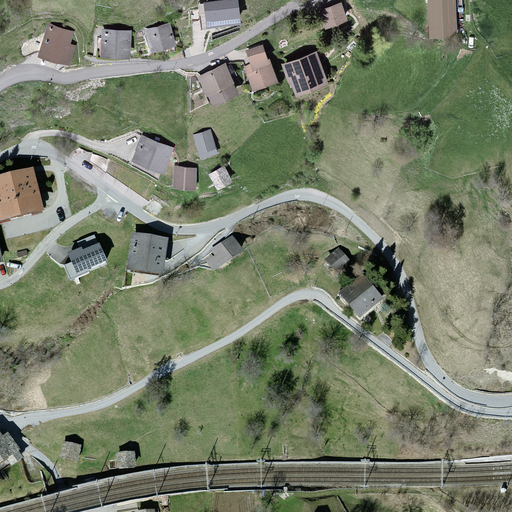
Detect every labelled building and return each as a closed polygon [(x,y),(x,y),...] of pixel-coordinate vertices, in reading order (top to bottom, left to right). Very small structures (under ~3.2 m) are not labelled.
[(240,0),(228,0),(200,5),(204,28),(244,21),(240,0)] [(455,0),(428,0),(431,37),(458,35),(455,0)] [(344,3),(322,10),(327,27),(349,20),(344,3)] [(171,23),(145,31),(152,54),(178,46),(171,23)] [(75,33),(47,24),(37,55),(70,66),(76,47),(71,46),(75,33)] [(133,30),(103,28),(101,56),(131,57),(133,30)] [(265,45),(248,52),(253,65),(245,68),(255,91),(280,80),(265,45)] [(317,50),(286,62),(298,94),(329,82),(317,50)] [(230,63),(201,77),(215,105),(240,93),(234,82),(238,81),(230,63)] [(213,131),(195,136),(201,159),(220,153),(213,131)] [(172,149),(142,136),(132,159),(162,172),(172,149)] [(225,166),(209,175),(219,192),(235,183),(225,166)] [(197,168),(173,167),(172,188),(197,189),(197,168)] [(0,224),(43,214),(32,171),(0,179),(0,224)] [(170,241),(133,237),(129,275),(166,279),(170,241)] [(233,237),(202,257),(215,276),(246,256),(233,237)] [(100,244),(69,258),(78,279),(109,266),(100,244)] [(351,265),(338,251),(324,264),(337,278),(351,265)] [(340,297),(359,319),(381,301),(362,278),(340,297)] [(0,465),(18,454),(8,437),(3,440),(0,434),(0,465)] [(81,447),(63,444),(60,461),(78,465),(81,447)] [(134,454),(116,455),(117,471),(135,470),(134,454)]
